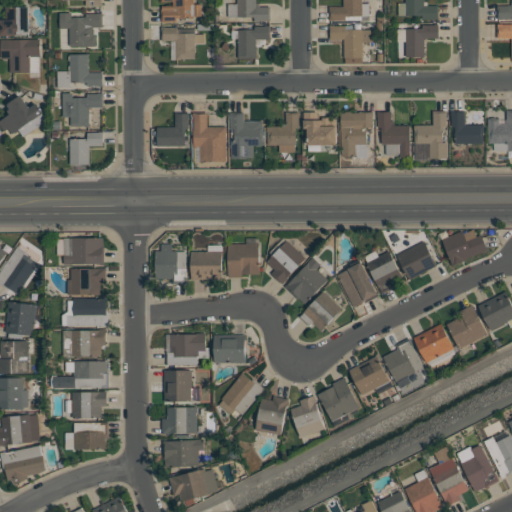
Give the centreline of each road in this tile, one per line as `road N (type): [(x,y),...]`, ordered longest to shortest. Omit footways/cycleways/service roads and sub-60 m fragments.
road 1 (residential): [(132,0),(131,464),(154,511)]
road 2 (residential): [(135,316),(244,303),(263,309),(293,370),(511,261)]
road 3 (residential): [(132,87),(511,79)]
road 4 (primary): [(511,197),(215,201)]
road 5 (residential): [(11,511),(131,464)]
